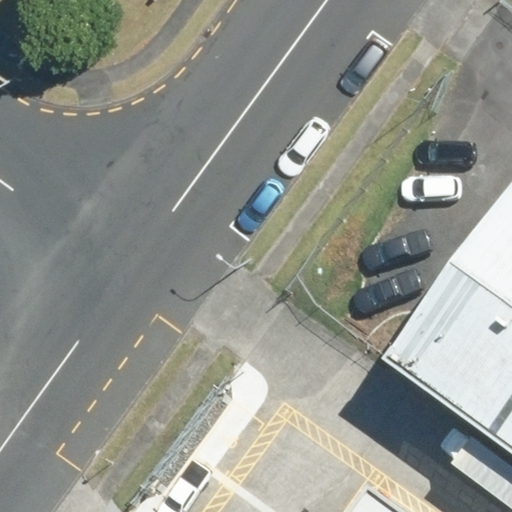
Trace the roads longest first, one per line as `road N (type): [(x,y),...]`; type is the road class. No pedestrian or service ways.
road 1 (unclassified): [(131,267),(323,0)]
road 2 (unclassified): [(0,453),(131,267)]
road 3 (unclassified): [(131,267),(0,172)]
